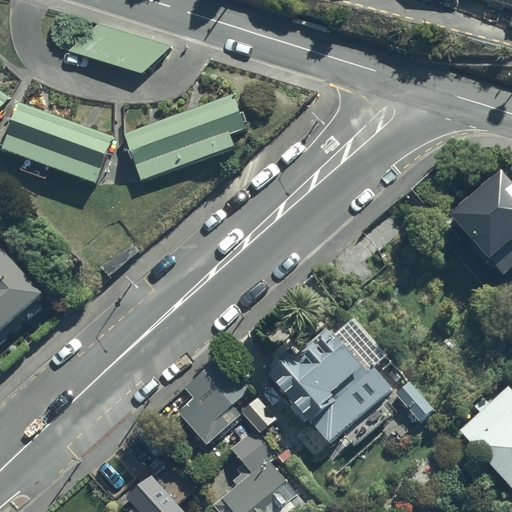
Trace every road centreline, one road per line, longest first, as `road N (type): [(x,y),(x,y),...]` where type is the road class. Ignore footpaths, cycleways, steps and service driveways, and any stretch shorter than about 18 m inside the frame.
road 1 (secondary): [(418,84),(0,470)]
road 2 (residential): [(150,0),(418,84)]
road 3 (residential): [(379,0),(511,37)]
